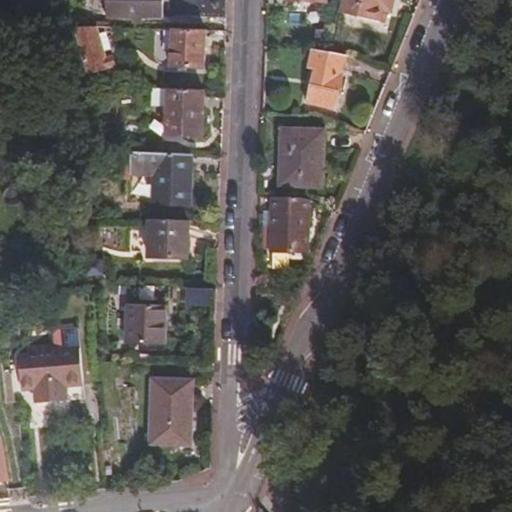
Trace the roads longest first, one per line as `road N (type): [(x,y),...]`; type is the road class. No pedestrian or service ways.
road 1 (residential): [(256,439),(323,316),(450,0)]
road 2 (residential): [(247,0),(226,435)]
road 3 (residential): [(235,492),(92,511)]
